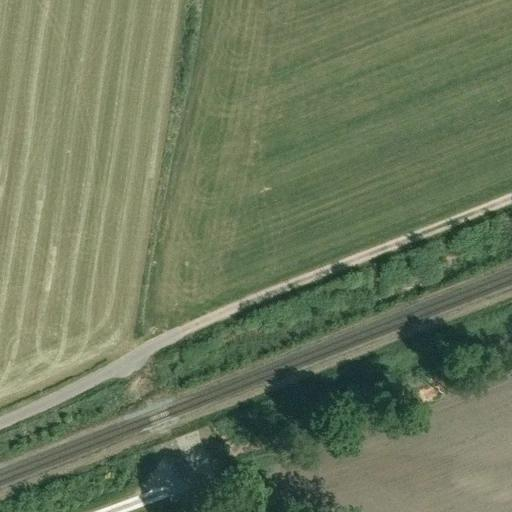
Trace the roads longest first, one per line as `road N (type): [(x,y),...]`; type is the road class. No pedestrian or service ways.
road 1 (track): [(174,336),(511,201)]
road 2 (unclassified): [(0,424),(174,336)]
